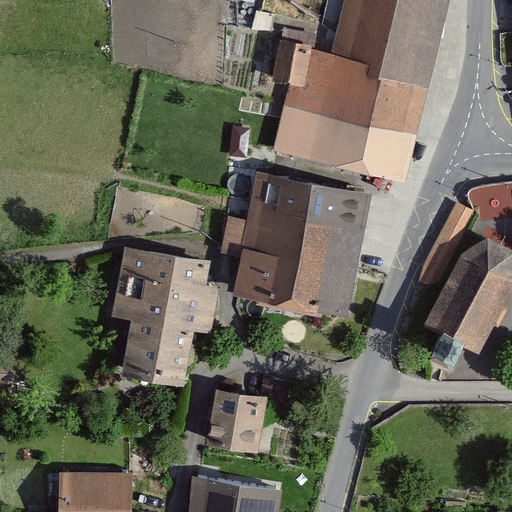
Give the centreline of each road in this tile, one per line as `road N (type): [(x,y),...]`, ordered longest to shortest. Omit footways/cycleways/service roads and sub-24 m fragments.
road 1 (residential): [(0,261),(120,242),(211,260),(244,356)]
road 2 (tertiary): [(369,384),(462,140)]
road 3 (residential): [(171,511),(194,380),(244,356)]
road 4 (tertiary): [(462,140),(476,88),(480,0)]
road 5 (tertiary): [(334,511),(369,384)]
road 6 (residential): [(244,356),(369,384)]
